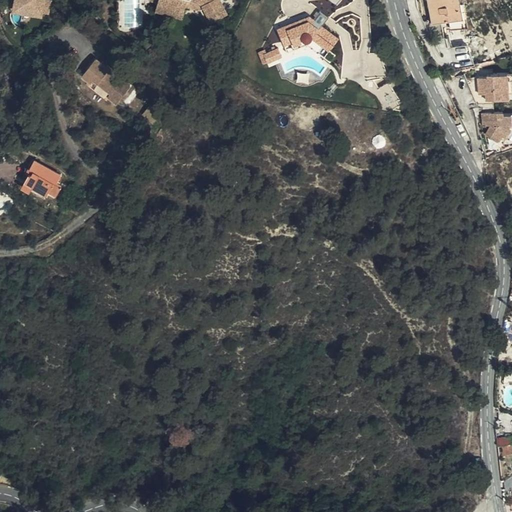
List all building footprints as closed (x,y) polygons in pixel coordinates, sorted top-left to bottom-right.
[(43,14),(45,0),(15,0),(14,8),(43,14)] [(162,0),(161,4),(187,13),(189,7),(203,12),(203,13),(207,10),(215,24),(230,15),(221,0),(162,0)] [(430,0),(434,28),(451,26),(465,24),(464,13),(460,13),(457,0),(430,0)] [(463,0),(457,0),(460,13),(464,13),(468,13),(467,7),(464,6),(463,0)] [(187,13),(161,4),(159,10),(185,19),(187,13)] [(328,14),(320,8),(314,17),(310,14),(286,23),(288,27),(309,18),(320,27),(322,24),(328,14)] [(211,26),(215,24),(207,10),(203,13),(211,26)] [(286,23),(277,27),(284,44),(292,41),(293,44),(301,41),(300,38),(303,37),(303,38),(304,39),(305,39),(307,39),(309,39),(310,38),(311,38),(312,36),(329,49),(339,36),(322,24),(320,27),(309,18),(288,27),(286,23)] [(465,24),(451,26),(452,35),(470,33),(469,24),(465,24)] [(228,43),(234,30),(229,27),(222,40),(228,43)] [(267,52),(265,53),(268,60),(268,61),(282,55),(279,47),(267,52)] [(456,53),(461,72),(474,69),(469,50),(456,53)] [(133,85),(97,56),(84,72),(93,79),(95,76),(112,90),(109,93),(119,101),(133,85)] [(496,104),(508,103),(511,102),(511,75),(492,76),(491,78),(481,79),(481,80),(481,96),(487,95),(489,104),(496,104)] [(481,96),(481,80),(466,81),(474,96),(481,96)] [(509,116),(508,103),(496,104),(496,116),(509,116)] [(158,116),(149,108),(142,117),(150,124),(158,116)] [(511,115),(509,116),(496,116),(484,116),(486,130),(492,130),(487,139),(499,148),(501,147),(506,141),(509,142),(511,136),(511,128),(511,127),(511,115)] [(26,180),(33,185),(47,193),(49,189),(57,193),(62,183),(57,181),(61,173),(36,158),(31,167),(33,169),(26,180)] [(31,189),(33,185),(26,180),(23,185),(31,189)] [(511,443),(500,443),(500,450),(500,458),(511,457),(511,451),(511,443)]
